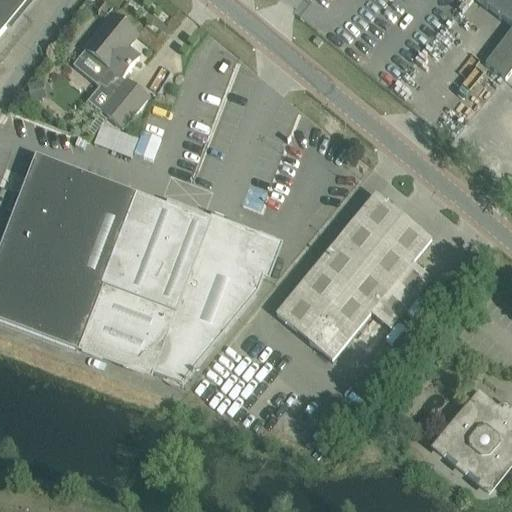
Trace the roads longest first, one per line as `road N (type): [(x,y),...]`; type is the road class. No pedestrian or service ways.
road 1 (unknown): [(288,59),(235,187),(216,203),(0,138)]
road 2 (unclassified): [(511,245),(216,0)]
